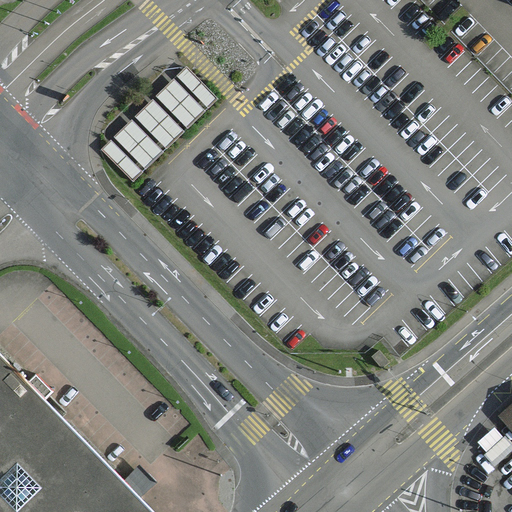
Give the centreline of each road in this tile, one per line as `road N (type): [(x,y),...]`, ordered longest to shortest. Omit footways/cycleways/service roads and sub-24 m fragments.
road 1 (residential): [(336,495),(49,180)]
road 2 (primary): [(457,388),(336,495)]
road 3 (primary): [(439,511),(442,444),(457,388)]
